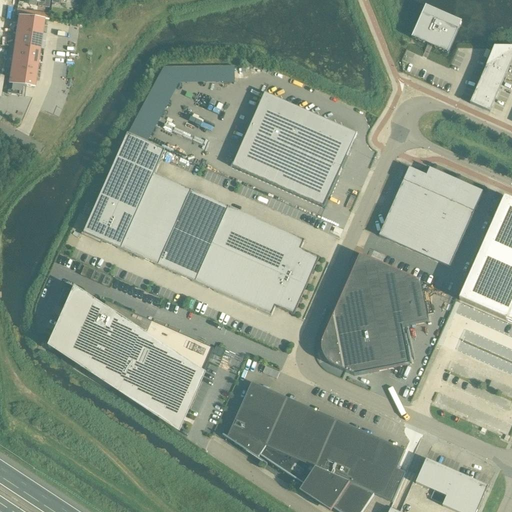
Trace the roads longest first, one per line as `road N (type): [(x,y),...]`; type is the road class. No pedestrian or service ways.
road 1 (unclassified): [(511,461),(321,377),(305,361),(308,330),(399,130)]
road 2 (unknown): [(350,237),(446,281),(458,272),(499,184)]
road 3 (unclassified): [(511,139),(414,96),(399,130)]
road 4 (unclassified): [(399,130),(511,180)]
